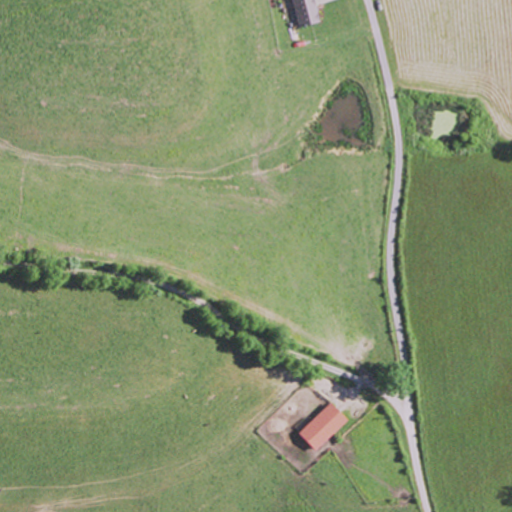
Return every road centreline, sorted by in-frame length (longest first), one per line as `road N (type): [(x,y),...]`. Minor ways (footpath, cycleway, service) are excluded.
road 1 (residential): [(428,511),(393,295),(396,117),(368,0)]
road 2 (residential): [(408,398),(272,346),(149,281),(0,261)]
